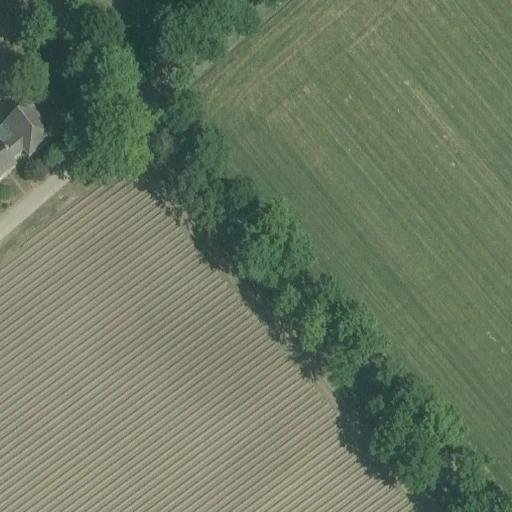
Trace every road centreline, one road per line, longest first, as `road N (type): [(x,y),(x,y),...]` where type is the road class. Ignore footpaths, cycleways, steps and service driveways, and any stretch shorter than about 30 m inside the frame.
road 1 (unclassified): [(468,511),(131,114)]
road 2 (unclassified): [(131,114),(267,0)]
road 3 (unknown): [(0,228),(131,114)]
road 4 (unclassified): [(131,114),(36,0)]
